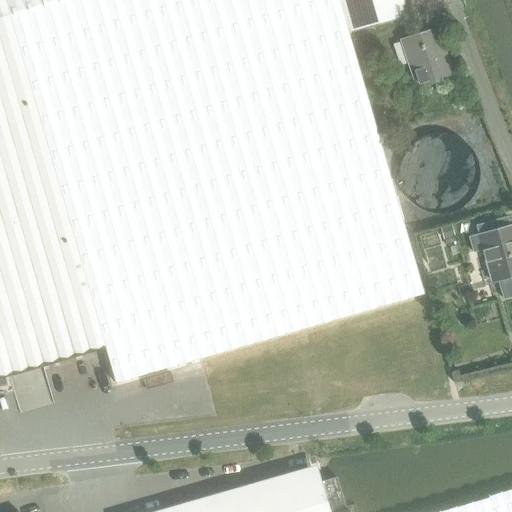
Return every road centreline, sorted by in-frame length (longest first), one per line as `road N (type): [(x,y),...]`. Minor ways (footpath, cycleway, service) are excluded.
road 1 (unclassified): [(0,464),(511,403)]
road 2 (unclassified): [(511,155),(453,0)]
